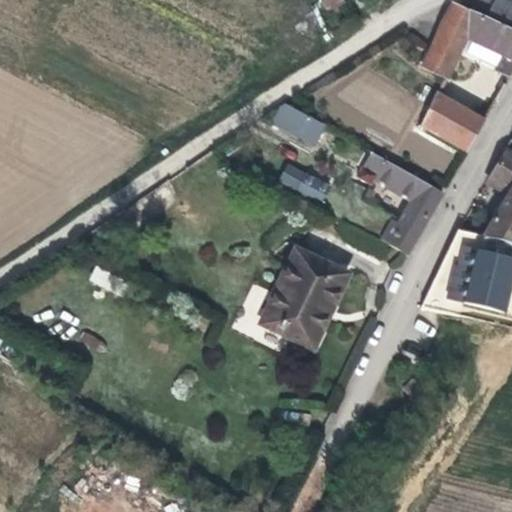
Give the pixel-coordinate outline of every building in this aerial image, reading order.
[(317,0),(316,1),(328,18),(347,5),(344,0),(317,0)] [(511,0),(468,0),(463,1),(459,6),(511,32),(511,0)] [(421,69),(447,81),(466,40),(472,42),(467,53),(497,67),(495,70),(510,78),(511,74),(511,32),(459,6),(452,3),(448,10),(421,69)] [(358,129),(395,120),(369,107),(391,102),(403,108),(406,124),(419,100),(400,90),(377,95),(370,64),(355,67),(344,89),(350,113),(313,93),(303,96),(332,110),(333,115),(358,129)] [(421,127),(467,153),(484,122),(488,115),(480,110),(476,117),(437,95),(421,127)] [(269,125),(313,149),(326,125),(282,101),(269,125)] [(511,154),(505,150),(496,165),(511,174),(511,154)] [(384,244),(407,255),(442,194),(370,153),(358,173),(409,202),(384,244)] [(285,165),(278,184),(322,201),(329,182),(285,165)] [(511,174),(496,165),(487,179),(510,192),(508,196),(484,236),(511,241),(511,174)] [(510,192),(487,179),(485,182),(508,196),(510,192)] [(511,277),(511,259),(474,251),(462,303),(504,312),(511,277)] [(319,314),(340,271),(299,252),(268,318),(293,330),(290,335),(315,346),(328,319),(319,314)] [(120,295),(127,280),(94,266),(87,281),(120,295)] [(340,271),(319,314),(328,319),(349,275),(340,271)] [(266,324),(290,335),(293,330),(268,318),(266,324)]
